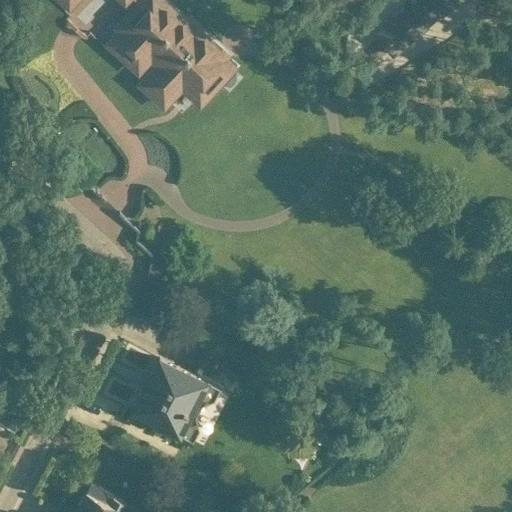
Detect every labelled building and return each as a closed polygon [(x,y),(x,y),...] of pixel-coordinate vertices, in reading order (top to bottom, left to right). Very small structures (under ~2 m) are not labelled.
[(204,110),(245,67),(173,0),(56,0),(70,12),(81,0),(116,0),(133,15),(106,46),(142,79),(140,84),(168,111),(189,93),(204,110)] [(376,35),(394,56),(460,0),(405,0),(411,6),(376,35)] [(221,386),(159,353),(126,414),(188,447),(221,386)] [(246,378),(247,412),(267,411),(266,376),(246,378)] [(73,511),(136,511),(132,499),(92,478),(73,511)]
